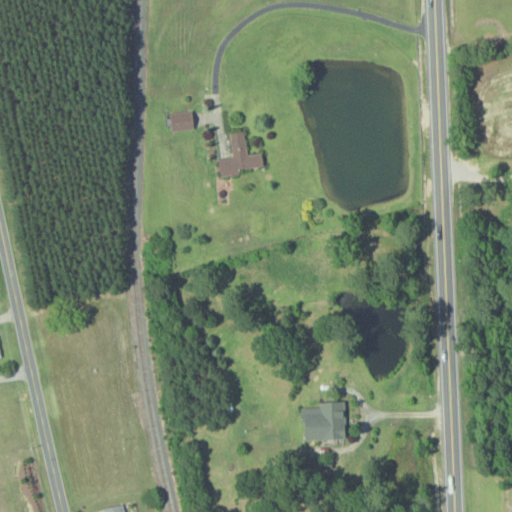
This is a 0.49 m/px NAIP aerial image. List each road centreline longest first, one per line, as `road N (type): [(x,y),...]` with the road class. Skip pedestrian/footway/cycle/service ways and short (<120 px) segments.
road 1 (primary): [(451,511),(434,0)]
road 2 (residential): [(64,511),(0,224)]
